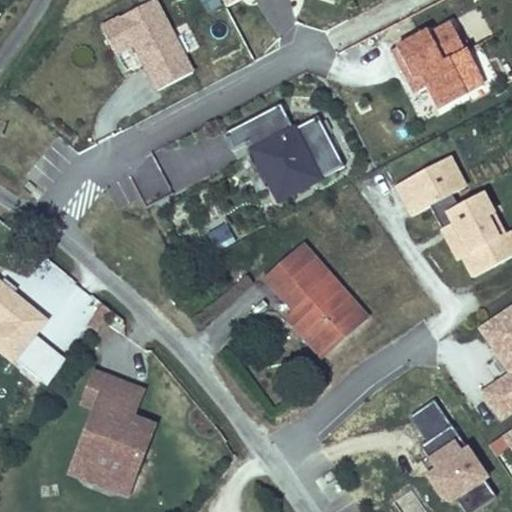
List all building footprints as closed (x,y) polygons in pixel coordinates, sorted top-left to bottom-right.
[(195,70),(160,0),(150,0),(101,25),(115,53),(133,44),(156,90),(195,70)] [(196,0),(204,18),(220,10),(215,0),(196,0)] [(434,28),(432,24),(395,43),(397,46),(390,50),(412,92),(426,85),(437,107),(467,91),(451,59),(468,50),(451,19),(434,28)] [(76,47),(71,62),(89,67),(93,52),(76,47)] [(233,152),(248,144),(278,202),(346,167),(319,114),(297,126),(296,123),(292,125),(282,104),(224,133),(233,152)] [(443,227),(439,228),(456,261),(461,259),(470,277),(511,256),(511,228),(507,231),(485,189),(459,203),(454,193),(468,186),(452,156),(394,185),(410,216),(432,205),(443,227)] [(109,188),(120,207),(142,194),(148,203),(170,190),(152,159),(127,174),(128,177),(109,188)] [(225,224),(206,235),(216,254),(235,243),(225,224)] [(320,360),(370,316),(303,241),(263,277),(294,311),(310,330),(301,338),(320,360)] [(17,288),(4,277),(1,280),(15,291),(17,288)] [(15,291),(1,280),(0,278),(0,351),(13,362),(49,319),(15,291)] [(511,409),(511,304),(477,327),(508,373),(481,391),(499,418),(511,409)] [(301,338),(310,330),(294,311),(284,320),(301,338)] [(91,410),(67,473),(127,496),(155,422),(135,415),(145,388),(92,368),(78,405),(91,410)] [(427,441),(422,445),(435,465),(425,472),(447,506),(492,476),(470,443),(463,447),(456,437),(460,434),(453,424),(451,426),(434,400),(410,416),(427,441)] [(511,427),(500,436),(511,453),(511,427)] [(396,501),(403,511),(425,511),(411,491),(396,501)]
